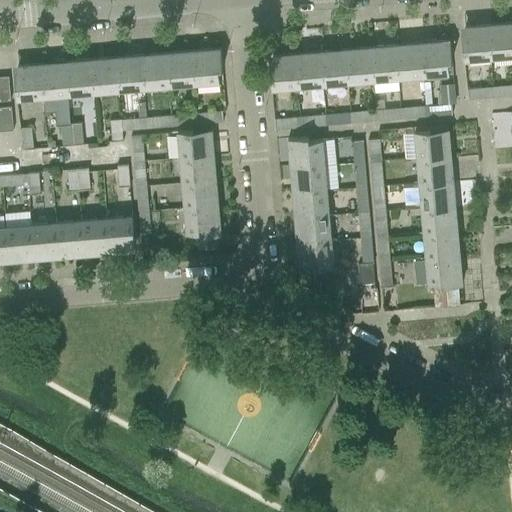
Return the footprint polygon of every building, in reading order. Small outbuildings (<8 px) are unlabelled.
[(511,22),(490,24),(492,42),(488,43),(490,58),(511,55),(511,22)] [(492,42),(490,24),(465,26),(466,45),(463,45),(464,60),(490,58),(488,43),(492,42)] [(450,39),(424,41),(426,62),(422,62),(424,76),(450,73),(448,60),(451,60),(450,39)] [(424,41),(399,44),(401,64),(397,64),(398,78),(424,76),(422,62),(426,62),(424,41)] [(399,44),(374,46),(375,66),(372,67),(373,80),(398,78),(397,64),(401,64),(399,44)] [(374,46),(348,48),(350,69),(347,69),(348,82),(373,80),(372,67),(375,66),(374,46)] [(221,47),(195,50),(197,70),(193,70),(194,84),(220,81),(218,68),(222,68),(221,47)] [(348,48),(323,50),(325,71),(322,71),(323,84),(348,82),(347,69),(350,69),(348,48)] [(195,50),(169,52),(171,72),(167,73),(168,86),(194,84),(193,70),(197,70),(195,50)] [(323,50),(298,53),(300,73),(296,73),(297,87),(323,84),(322,71),(325,71),(323,50)] [(169,52),(144,54),(146,74),(142,75),(143,88),(168,86),(167,73),(171,72),(169,52)] [(300,73),(298,53),(272,55),(274,73),(270,74),(272,89),(297,87),(296,73),(300,73)] [(144,54),(119,56),(121,77),(117,77),(118,90),(143,88),(142,75),(146,74),(144,54)] [(119,56),(94,58),(95,79),(92,79),(93,92),(118,90),(117,77),(121,77),(119,56)] [(94,58),(68,61),(70,81),(66,81),(68,94),(93,92),(92,79),(95,79),(94,58)] [(68,61),(43,63),(45,83),(41,83),(42,97),(68,94),(66,81),(70,81),(68,61)] [(45,83),(43,63),(17,65),(19,84),(15,84),(16,99),(42,97),(41,83),(45,83)] [(9,76),(0,76),(0,100),(11,100),(9,76)] [(450,83),(439,84),(441,103),(450,103),(452,102),(455,102),(453,83),(450,83)] [(511,95),(511,84),(497,86),(498,97),(511,95)] [(489,87),(467,89),(468,99),(489,97),(489,87)] [(441,103),(434,104),(434,114),(451,113),(450,103),(441,103)] [(404,107),(405,117),(426,115),(426,105),(425,105),(404,107)] [(11,106),(0,106),(0,118),(1,131),(13,130),(11,106)] [(396,108),(376,109),(377,120),(397,118),(396,108)] [(377,120),(376,109),(354,111),(355,122),(377,120)] [(200,112),(201,123),(223,121),(222,110),(200,112)] [(347,112),(325,114),(326,124),(348,122),(347,112)] [(196,113),(171,115),(172,122),(172,126),(197,124),(196,113)] [(149,116),(150,127),(169,126),(168,114),(149,116)] [(326,124),(325,114),(304,116),(305,126),(326,124)] [(142,117),(120,119),(121,130),(122,129),(131,129),(143,128),(142,117)] [(274,119),(275,129),(297,127),(296,117),(274,119)] [(120,119),(110,120),(112,141),(122,140),(123,140),(122,129),(121,130),(120,119)] [(81,122),(70,123),(72,144),(83,143),(81,122)] [(72,144),(70,123),(61,124),(63,145),(72,144)] [(31,126),(21,127),(23,149),(33,148),(31,126)] [(178,131),(180,156),(195,155),(196,159),(214,158),(212,132),(194,133),(193,129),(178,131)] [(429,130),(414,131),(417,157),(430,156),(430,159),(451,157),(448,131),(431,133),(430,130),(429,130)] [(132,136),(131,136),(133,157),(144,156),(142,135),(132,136)] [(309,136),(288,138),(290,163),(311,161),(312,165),(325,164),(336,163),(333,139),(323,140),(323,138),(310,139),(309,136)] [(379,138),(369,139),(371,161),(381,160),(379,138)] [(362,140),(352,141),(354,162),(363,161),(362,140)] [(180,156),(183,182),(198,180),(198,184),(216,183),(214,158),(196,159),(195,155),(180,156)] [(430,156),(417,157),(419,182),(432,181),(432,184),(453,182),(451,157),(430,159),(430,156)] [(144,161),(133,162),(134,163),(135,182),(146,181),(144,161)] [(290,163),(292,189),(314,187),(314,191),(327,189),(325,164),(312,165),(311,161),(290,163)] [(363,161),(354,162),(355,183),(365,183),(363,161)] [(118,165),(118,168),(119,186),(130,185),(128,164),(118,165)] [(381,164),(371,165),(373,186),(383,185),(381,164)] [(88,167),(77,168),(79,190),(90,189),(88,167)] [(77,168),(67,169),(69,191),(79,190),(77,168)] [(38,171),(27,172),(27,173),(29,194),(40,193),(38,171)] [(23,173),(2,175),(2,186),(24,184),(23,173)] [(183,182),(185,207),(200,206),(200,210),(218,208),(216,183),(198,184),(198,180),(183,182)] [(432,181),(419,182),(421,207),(434,206),(435,209),(455,208),(453,182),(432,184),(432,181)] [(382,185),(372,186),(373,207),(384,206),(382,185)] [(292,189),(295,214),(316,212),(316,216),(329,215),(327,189),(314,191),(314,187),(292,189)] [(147,189),(136,190),(138,212),(149,211),(147,189)] [(366,190),(356,191),(358,213),(368,212),(366,190)] [(200,206),(185,207),(187,233),(200,232),(200,236),(221,234),(218,208),(200,210),(200,206)] [(434,206),(421,207),(424,232),(437,231),(437,235),(458,233),(455,208),(435,209),(434,206)] [(149,211),(138,212),(140,233),(151,232),(149,211)] [(295,214),(297,239),(318,237),(318,241),(331,240),(329,215),(316,216),(316,212),(295,214)] [(368,212),(358,213),(360,234),(370,233),(368,212)] [(160,213),(151,214),(152,225),(160,224),(160,213)] [(5,216),(6,226),(31,224),(30,214),(5,216)] [(385,214),(375,215),(377,236),(387,236),(385,214)] [(132,216),(106,218),(108,232),(104,232),(105,252),(131,250),(130,231),(133,231),(132,216)] [(106,218),(81,220),(82,234),(79,234),(80,254),(105,252),(104,232),(108,232),(106,218)] [(81,220),(56,222),(57,236),(54,236),(55,256),(80,254),(79,234),(82,234),(81,220)] [(56,222),(31,224),(32,238),(28,238),(30,258),(55,256),(54,236),(57,236),(56,222)] [(31,224),(6,226),(7,240),(3,241),(5,260),(30,258),(28,238),(32,238),(31,224)] [(437,231),(424,232),(426,257),(439,256),(439,260),(460,258),(458,233),(437,235),(437,231)] [(387,236),(377,236),(379,258),(389,257),(387,236)] [(318,237),(297,239),(299,265),(318,263),(318,267),(334,266),(331,240),(318,241),(318,237)] [(371,241),(361,241),(363,263),(372,263),(372,262),(371,241)] [(439,256),(426,257),(428,283),(441,282),(441,286),(462,284),(460,258),(439,260),(439,256)] [(363,264),(357,265),(359,284),(374,282),(372,264),(363,264)] [(390,265),(380,265),(382,287),(392,286),(390,265)]
